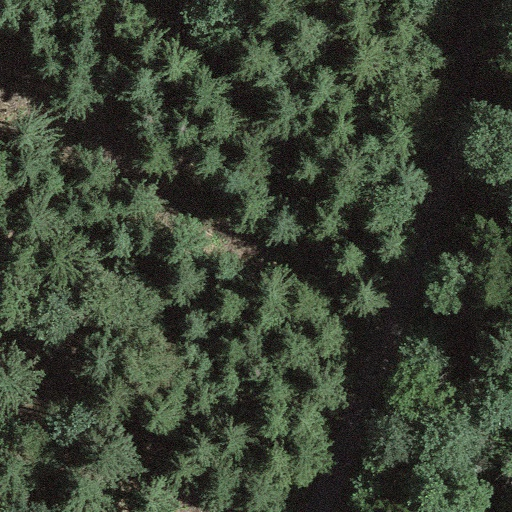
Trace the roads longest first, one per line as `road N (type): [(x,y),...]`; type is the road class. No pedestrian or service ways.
road 1 (unknown): [(194,0),(242,40),(314,222),(297,353),(299,511)]
road 2 (track): [(480,0),(442,175),(323,511)]
